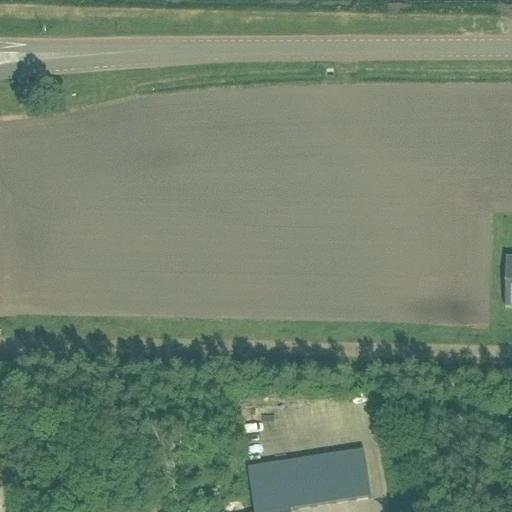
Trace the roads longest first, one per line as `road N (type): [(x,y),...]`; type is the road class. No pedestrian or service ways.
road 1 (track): [(0,347),(511,355)]
road 2 (unclassified): [(95,54),(511,49)]
